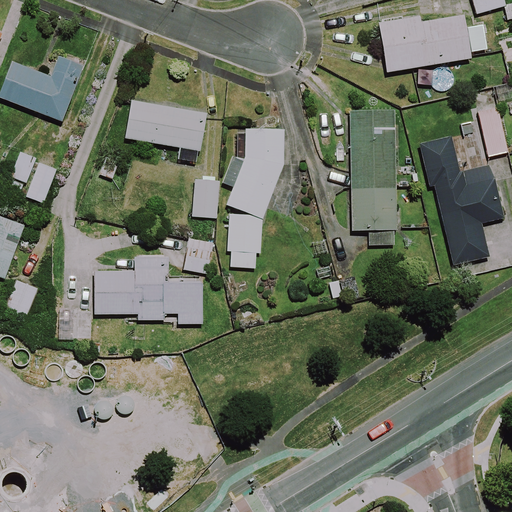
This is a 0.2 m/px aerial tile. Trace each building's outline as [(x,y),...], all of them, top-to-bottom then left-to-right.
[(507,7),(505,0),(472,0),(477,15),(507,7)] [(473,59),(465,16),(422,23),(421,16),(379,23),(388,73),(473,59)] [(84,66),(59,57),(52,76),(12,61),(0,92),(0,98),(63,123),(84,66)] [(208,114),(132,101),(125,139),(180,149),(178,160),(196,163),(199,152),(201,152),(208,114)] [(509,153),(498,108),(478,113),(489,158),(509,153)] [(396,111),(350,111),(352,232),(369,232),(369,246),(395,245),(395,231),(397,231),(396,111)] [(234,188),(227,206),(263,220),(284,166),(285,130),(246,129),(245,158),(245,160),(233,156),(223,183),(234,188)] [(461,172),(453,136),(419,144),(430,188),(435,187),(453,266),(490,258),(483,224),(503,219),(490,165),(461,172)] [(37,158),(20,152),(10,177),(26,184),(37,158)] [(119,163),(106,158),(100,175),(113,180),(119,163)] [(57,170),(40,163),(27,198),(43,204),(57,170)] [(220,182),(195,180),(192,217),(217,219),(220,182)] [(230,215),(227,252),(231,252),(230,268),(256,270),(257,254),(261,254),(263,217),(230,215)] [(0,278),(5,280),(26,226),(0,216),(0,278)] [(214,244),(189,239),(183,270),(208,275),(214,244)] [(169,284),(169,258),(135,258),(135,272),(94,272),(94,315),(138,315),(138,321),(165,321),(165,315),(178,315),(178,325),(203,325),(203,284),(169,284)] [(38,289),(17,281),(3,317),(24,325),(38,289)] [(90,313),(48,313),(48,330),(62,330),(62,340),(90,340),(90,313)]
